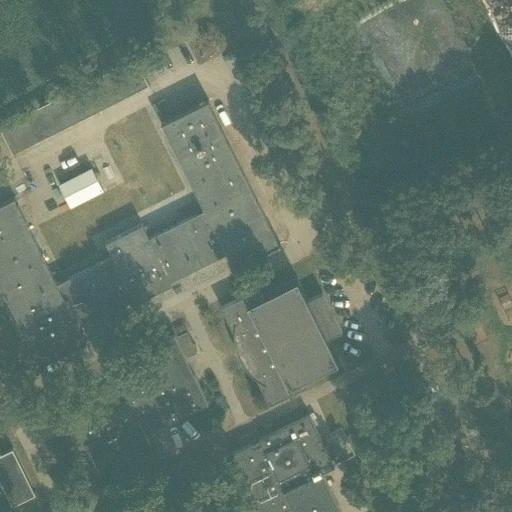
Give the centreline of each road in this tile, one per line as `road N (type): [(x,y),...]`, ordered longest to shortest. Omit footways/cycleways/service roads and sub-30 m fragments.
road 1 (unclassified): [(60,511),(26,439),(25,416),(37,398),(350,232),(382,242),(433,345)]
road 2 (unclassified): [(184,473),(433,345)]
road 3 (unclassified): [(509,511),(433,345)]
